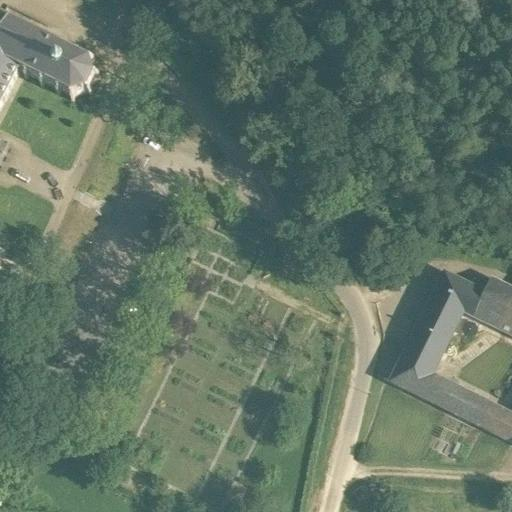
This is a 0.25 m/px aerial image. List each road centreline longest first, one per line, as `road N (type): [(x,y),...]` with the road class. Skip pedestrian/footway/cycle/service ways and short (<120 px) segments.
road 1 (unclassified): [(327,511),(367,371),(367,331),(353,297),(294,241),(256,186)]
road 2 (unclassified): [(30,0),(167,75),(256,186)]
road 3 (unclassified): [(256,186),(206,0)]
road 4 (track): [(340,471),(511,479)]
